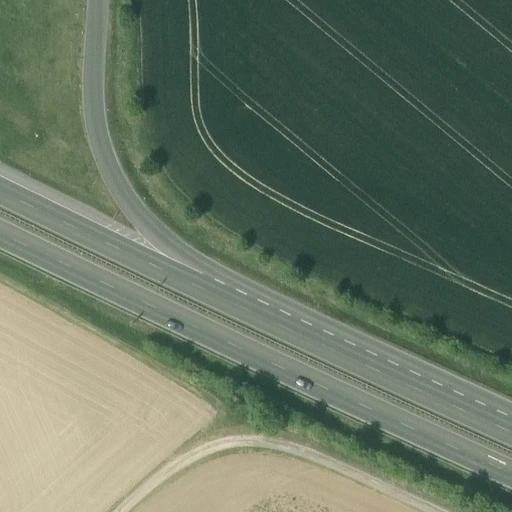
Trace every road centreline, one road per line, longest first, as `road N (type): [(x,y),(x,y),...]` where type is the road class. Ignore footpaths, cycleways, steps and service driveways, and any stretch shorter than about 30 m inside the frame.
road 1 (trunk): [(0,234),(511,474)]
road 2 (trunk): [(511,433),(161,270)]
road 3 (track): [(426,511),(310,458),(240,441),(185,462),(128,511)]
road 4 (trunk): [(161,270),(99,144),(97,0)]
road 5 (trunk): [(161,270),(0,191)]
